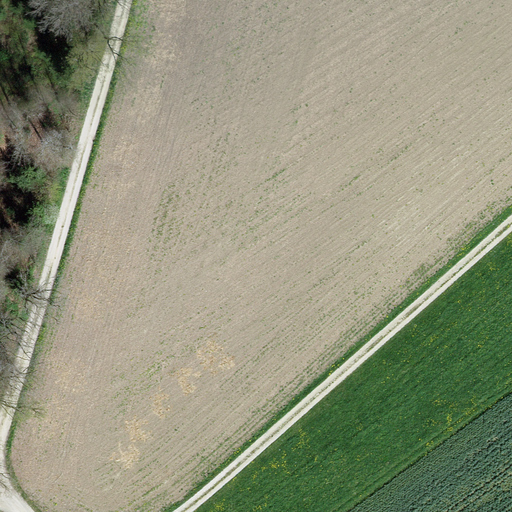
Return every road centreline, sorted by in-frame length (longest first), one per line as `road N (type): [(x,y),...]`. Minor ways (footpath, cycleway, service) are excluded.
road 1 (track): [(0,438),(108,0)]
road 2 (track): [(511,223),(181,511)]
